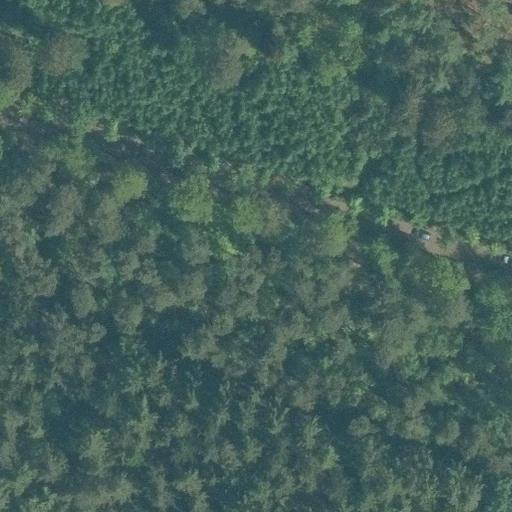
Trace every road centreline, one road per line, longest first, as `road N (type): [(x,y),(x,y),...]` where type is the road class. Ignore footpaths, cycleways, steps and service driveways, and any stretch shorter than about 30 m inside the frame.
road 1 (tertiary): [(511,238),(0,98)]
road 2 (track): [(135,511),(0,287)]
